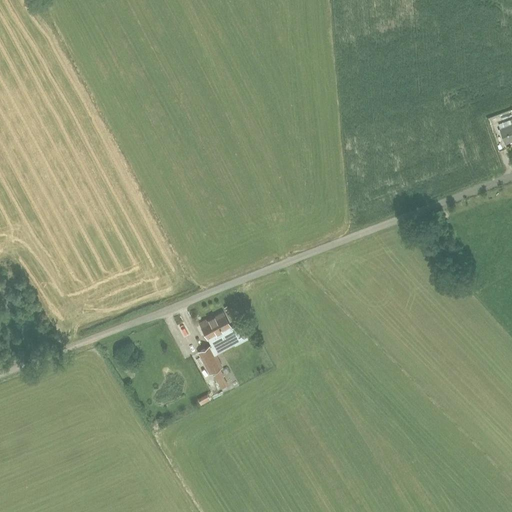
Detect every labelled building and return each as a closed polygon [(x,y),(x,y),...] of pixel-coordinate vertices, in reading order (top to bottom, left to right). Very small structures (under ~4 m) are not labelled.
[(506,144),(511,141),(511,124),(500,129),(506,144)] [(200,325),(207,338),(212,335),(216,341),(230,334),(235,344),(246,338),(239,324),(231,329),(229,326),(230,326),(223,313),(200,325)] [(210,373),(221,367),(210,346),(199,352),(210,373)] [(199,361),(193,363),(197,372),(202,369),(199,361)] [(228,396),(235,393),(232,387),(225,390),(228,396)] [(207,393),(198,398),(201,405),(211,400),(207,393)]
